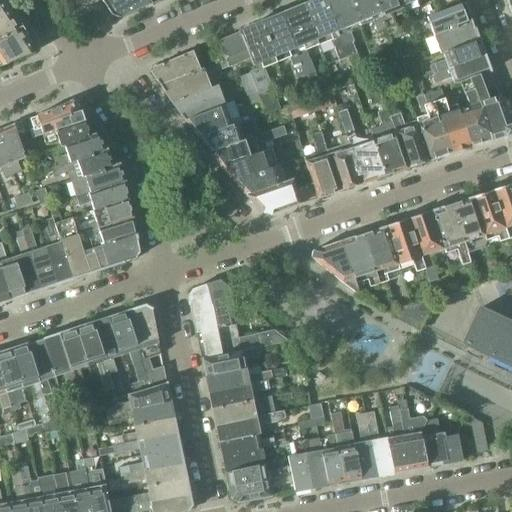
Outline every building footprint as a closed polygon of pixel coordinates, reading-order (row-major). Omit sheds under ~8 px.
[(114,0),(104,6),(111,16),(118,18),(161,0),(114,0)] [(324,0),(317,0),(302,6),(318,46),(332,40),(335,48),(334,49),(348,86),(357,83),(351,68),(324,0)] [(349,0),(324,0),(351,68),(360,65),(347,33),(360,27),(359,26),(349,0)] [(349,0),(359,26),(371,21),(376,33),(385,29),(373,0),(349,0)] [(403,15),(397,0),(373,0),(385,29),(388,36),(397,33),(392,19),(403,15)] [(397,0),(403,15),(418,9),(415,1),(417,0),(397,0)] [(470,22),(464,4),(440,13),(426,18),(432,36),(470,22)] [(302,6),(281,15),(304,76),(314,72),(309,60),(308,60),(304,51),(318,46),(302,6)] [(5,10),(0,12),(0,39),(22,27),(16,18),(10,16),(5,10)] [(281,15),(260,24),(275,63),(288,58),(291,67),(290,67),(295,79),(304,76),(281,15)] [(442,54),(477,40),(470,22),(432,36),(439,55),(442,54)] [(275,63),(260,24),(239,32),(246,51),(249,59),(253,70),(248,72),(249,73),(256,93),(256,94),(271,89),(263,68),(275,63)] [(28,35),(22,27),(0,39),(0,67),(33,53),(34,53),(27,41),(28,35)] [(414,43),(423,40),(419,28),(410,31),(414,43)] [(246,51),(239,32),(228,37),(236,55),(246,51)] [(236,55),(228,37),(218,41),(221,51),(224,60),(236,55)] [(433,74),(483,56),(477,40),(442,54),(444,60),(430,65),(433,74)] [(197,64),(202,62),(198,49),(154,68),(151,73),(159,86),(199,70),(197,64)] [(224,60),(221,51),(210,55),(214,66),(225,62),(224,60)] [(483,56),(433,74),(434,78),(432,79),(435,84),(450,78),(453,86),(460,83),(468,80),(489,72),(483,56)] [(214,66),(199,70),(159,86),(172,103),(209,88),(205,77),(228,67),(225,62),(214,66)] [(407,69),(401,71),(405,84),(411,82),(407,69)] [(326,93),(318,83),(314,72),(304,76),(313,97),(326,93)] [(510,129),(498,97),(488,100),(485,92),(495,88),(489,72),(468,80),(490,141),(507,136),(510,129)] [(256,93),(249,73),(239,77),(245,97),(248,97),(256,93)] [(414,98),(422,96),(416,80),(411,82),(405,84),(404,85),(407,93),(412,91),(414,98)] [(468,80),(460,83),(468,106),(456,109),(470,148),(490,141),(468,80)] [(209,88),(172,103),(184,120),(224,106),(217,85),(209,88)] [(352,86),(344,89),(346,94),(354,91),(352,86)] [(279,108),(271,89),(256,94),(259,102),(261,108),(263,114),(279,108)] [(256,93),(248,97),(251,105),(259,102),(256,94),(256,93)] [(313,97),(308,99),(313,113),(331,106),(326,93),(313,97)] [(426,106),(422,96),(414,98),(420,114),(426,112),(428,119),(419,122),(419,123),(416,124),(429,162),(450,155),(434,107),(432,104),(426,106)] [(313,113),(308,99),(290,105),(295,119),(313,113)] [(43,135),(83,120),(80,112),(79,112),(76,104),(70,102),(36,116),(40,127),(30,130),(32,138),(43,135)] [(470,148),(456,109),(451,111),(448,103),(434,107),(450,155),(470,148)] [(231,126),(224,106),(184,120),(196,137),(231,126)] [(382,133),(370,136),(384,177),(406,169),(388,117),(386,111),(385,108),(375,112),(382,133)] [(429,162),(416,124),(401,129),(395,108),(386,111),(388,117),(406,169),(429,162)] [(384,177),(370,136),(356,141),(345,109),(336,113),(344,135),(361,184),(384,177)] [(84,120),(83,120),(43,135),(45,143),(57,139),(60,148),(64,146),(95,136),(94,134),(93,135),(91,126),(86,125),(84,120)] [(244,122),(231,126),(196,137),(200,143),(207,152),(263,132),(261,125),(252,127),(246,130),(244,122)] [(20,123),(13,126),(16,134),(23,131),(20,123)] [(292,123),(263,132),(207,152),(219,166),(261,153),(258,144),(285,135),(285,137),(296,133),(292,123)] [(21,151),(19,143),(16,134),(13,126),(0,131),(0,146),(12,174),(20,171),(16,162),(24,159),(21,151)] [(338,192),(325,151),(320,133),(311,136),(315,154),(302,158),(307,173),(316,199),(338,192)] [(361,184),(344,135),(337,138),(339,146),(325,151),(338,192),(361,184)] [(95,136),(64,146),(66,155),(55,158),(58,166),(103,151),(99,138),(98,138),(95,136)] [(32,138),(19,143),(21,151),(35,146),(32,138)] [(12,174),(0,146),(0,169),(3,178),(12,174)] [(261,153),(219,166),(224,172),(232,181),(295,160),(302,158),(300,149),(278,156),(264,161),(261,153)] [(103,151),(58,166),(50,167),(53,177),(68,173),(71,181),(115,165),(113,157),(107,155),(106,150),(103,151)] [(283,172),(296,168),(295,160),(232,181),(245,195),(285,180),(283,172)] [(115,165),(71,181),(76,198),(78,197),(124,182),(118,164),(115,165)] [(285,180),(245,195),(261,214),(268,215),(316,199),(307,173),(298,176),(285,180)] [(124,182),(78,197),(76,198),(79,206),(90,202),(93,210),(128,200),(124,182)] [(511,236),(511,183),(492,190),(508,238),(511,236)] [(44,188),(35,191),(34,191),(39,205),(48,202),(44,188)] [(508,238),(492,190),(472,197),(484,235),(496,231),(500,241),(508,238)] [(20,195),(23,205),(31,203),(28,193),(20,195)] [(23,205),(20,195),(12,197),(15,208),(23,205)] [(472,197),(451,204),(467,253),(476,250),(472,239),(484,235),(472,197)] [(94,219),(74,226),(78,236),(132,218),(128,200),(93,210),(92,211),(94,219)] [(451,204),(431,211),(443,249),(455,245),(462,266),(471,263),(467,253),(451,204)] [(56,205),(50,207),(54,219),(61,216),(56,205)] [(443,249),(431,211),(408,218),(424,268),(429,282),(438,279),(429,254),(443,249)] [(132,218),(78,236),(83,252),(135,235),(132,218)] [(408,218),(385,226),(398,264),(412,259),(416,271),(424,268),(408,218)] [(73,279),(55,224),(53,219),(45,222),(52,245),(45,247),(57,284),(73,279)] [(139,252),(135,235),(83,252),(78,236),(74,226),(72,219),(55,224),(73,279),(136,258),(139,252)] [(398,264),(385,226),(362,233),(379,282),(386,280),(382,269),(398,264)] [(57,284),(45,247),(38,250),(31,228),(23,231),(42,289),(57,284)] [(42,289),(23,231),(15,233),(22,255),(14,257),(27,294),(42,289)] [(362,233),(340,241),(353,279),(367,274),(371,285),(379,282),(362,233)] [(353,279),(340,241),(312,250),(311,257),(356,293),(357,292),(353,279)] [(27,294),(14,257),(7,259),(3,244),(0,244),(0,265),(11,300),(27,294)] [(0,303),(11,300),(0,265),(0,303)] [(479,286),(494,281),(492,274),(476,280),(479,286)] [(222,356),(260,348),(288,341),(274,330),(239,338),(229,291),(220,281),(207,285),(222,356)] [(222,356),(207,285),(193,290),(189,296),(202,360),(222,356)] [(431,307),(429,301),(397,309),(393,316),(393,317),(419,330),(431,307)] [(393,316),(397,309),(395,302),(387,304),(380,310),(393,316)] [(145,306),(125,312),(147,380),(150,388),(166,383),(163,367),(153,370),(145,348),(158,343),(151,309),(145,306)] [(511,324),(479,309),(464,342),(511,364),(511,324)] [(125,312),(109,318),(121,356),(130,353),(139,382),(147,380),(125,312)] [(121,356),(109,318),(92,323),(110,376),(118,374),(113,359),(121,356)] [(114,389),(110,376),(92,323),(76,328),(88,366),(96,363),(105,392),(114,389)] [(59,334),(82,402),(84,410),(92,407),(79,369),(88,366),(76,328),(59,334)] [(59,334),(43,339),(55,377),(64,374),(74,404),(82,402),(59,334)] [(43,339),(27,344),(52,420),(56,419),(59,418),(57,411),(47,379),(55,377),(43,339)] [(52,420),(27,344),(10,350),(23,388),(31,386),(43,423),(52,420)] [(260,348),(222,356),(202,360),(205,376),(246,368),(245,360),(259,357),(259,353),(261,352),(260,348)] [(0,353),(0,373),(12,410),(13,411),(21,409),(19,405),(28,402),(23,388),(10,350),(0,353)] [(246,368),(205,376),(209,393),(272,380),(270,371),(248,375),(246,368)] [(272,380),(278,378),(287,377),(285,368),(270,371),(272,380)] [(0,373),(0,401),(3,413),(12,410),(0,373)] [(322,381),(325,378),(318,373),(315,376),(322,381)] [(278,378),(272,380),(209,393),(212,409),(253,401),(252,393),(270,389),(280,386),(278,378)] [(145,389),(143,381),(139,382),(131,385),(133,393),(144,390),(145,389)] [(170,401),(166,383),(150,388),(145,389),(144,390),(127,395),(129,402),(115,405),(116,407),(106,409),(107,415),(170,401)] [(276,394),(277,400),(292,397),(291,391),(276,394)] [(271,397),(253,401),(212,409),(216,426),(275,413),(271,397)] [(170,401),(107,415),(109,425),(119,423),(118,420),(132,418),(133,425),(173,417),(170,401)] [(310,405),(312,419),(323,417),(321,403),(310,405)] [(409,418),(406,404),(397,405),(400,420),(409,418)] [(389,407),(390,417),(383,419),(385,428),(386,437),(393,474),(409,471),(400,420),(397,405),(389,407)] [(283,411),(275,413),(216,426),(219,442),(260,434),(258,426),(277,422),(285,417),(283,411)] [(393,474),(386,437),(378,438),(373,412),(365,414),(376,477),(393,474)] [(74,425),(71,414),(68,415),(59,418),(62,429),(74,425)] [(360,480),(354,445),(352,433),(344,434),(340,414),(330,416),(335,437),(343,483),(360,480)] [(361,444),(354,445),(360,480),(376,477),(365,414),(356,415),(361,444)] [(482,423),(468,416),(475,454),(487,451),(482,423)] [(173,417),(133,425),(135,433),(108,439),(110,447),(176,432),(173,417)] [(325,425),(325,424),(323,417),(312,419),(298,422),(300,430),(325,425)] [(412,434),(409,418),(400,420),(409,471),(426,468),(420,433),(412,434)] [(56,419),(52,420),(43,423),(46,435),(59,432),(56,419)] [(427,421),(420,433),(426,468),(462,461),(457,435),(460,434),(459,427),(439,430),(437,419),(427,421)] [(27,428),(35,426),(33,420),(17,425),(19,431),(25,429),(27,428)] [(42,423),(35,426),(27,428),(28,435),(44,430),(42,423)] [(25,429),(19,431),(12,434),(15,444),(28,440),(25,429)] [(176,432),(110,447),(98,449),(100,457),(140,449),(142,456),(180,448),(176,432)] [(0,446),(13,444),(11,434),(0,437),(0,446)] [(262,441),(260,434),(219,442),(222,457),(275,446),(273,438),(262,441)] [(335,437),(319,440),(327,486),(343,483),(335,437)] [(327,486),(319,440),(319,438),(302,441),(311,489),(327,486)] [(311,489),(302,441),(293,442),(295,455),(287,456),(289,466),(291,474),(292,483),(294,492),(311,489)] [(285,444),(275,446),(222,457),(225,472),(265,464),(264,457),(286,453),(285,444)] [(180,448),(142,456),(143,463),(118,468),(120,476),(183,463),(180,448)] [(111,511),(111,509),(109,501),(103,472),(95,473),(92,458),(84,460),(84,462),(87,474),(94,511),(111,511)] [(94,511),(87,474),(84,462),(77,464),(78,471),(70,473),(71,476),(77,511),(94,511)] [(183,463),(120,476),(122,485),(145,480),(147,487),(186,479),(183,463)] [(267,471),(265,464),(225,472),(228,487),(291,474),(289,466),(267,471)] [(17,501),(10,502),(11,511),(28,511),(22,483),(20,473),(20,470),(11,472),(17,501)] [(292,483),(291,474),(228,487),(231,498),(237,503),(273,496),(271,487),(292,483)] [(77,511),(71,476),(55,480),(61,511),(77,511)] [(186,479),(147,487),(148,493),(109,501),(111,509),(136,505),(189,494),(186,479)] [(61,511),(55,480),(39,483),(39,484),(44,511),(61,511)] [(44,511),(39,484),(31,486),(30,481),(22,483),(28,511),(44,511)] [(0,494),(0,511),(11,511),(10,502),(2,504),(0,494)] [(136,505),(111,509),(111,511),(139,511),(151,510),(151,511),(180,511),(187,511),(192,505),(189,494),(136,505)]
